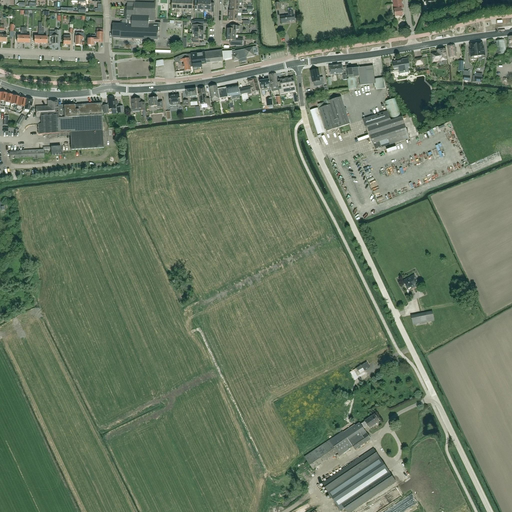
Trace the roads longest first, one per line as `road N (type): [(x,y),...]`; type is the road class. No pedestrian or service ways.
road 1 (tertiary): [(490,511),(310,139),(294,62)]
road 2 (secondary): [(294,62),(511,32)]
road 3 (secondary): [(108,88),(179,86),(294,62)]
